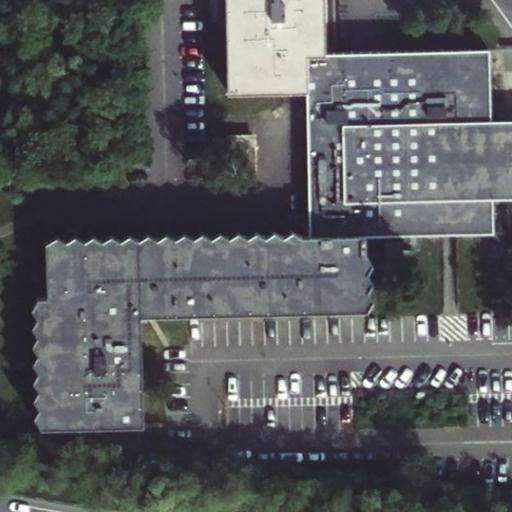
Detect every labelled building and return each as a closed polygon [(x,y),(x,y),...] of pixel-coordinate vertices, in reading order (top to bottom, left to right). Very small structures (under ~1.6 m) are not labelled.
[(271,90),(301,90),(301,51),(322,51),(321,0),(223,0),(224,90),(271,90)] [(486,233),(486,193),(486,154),(485,119),(485,50),(334,51),(322,51),(301,51),(301,90),(304,234),(360,234),(451,233),(486,233)] [(486,154),(486,193),(511,193),(511,118),(485,119),(486,154)] [(258,137),(229,138),(229,189),(259,190),(258,137)] [(359,306),(360,234),(304,234),(39,236),(40,292),(30,292),(31,420),(132,421),(133,307),(359,306)]
